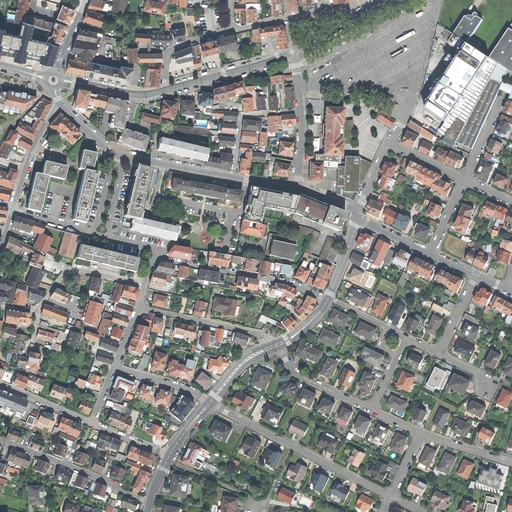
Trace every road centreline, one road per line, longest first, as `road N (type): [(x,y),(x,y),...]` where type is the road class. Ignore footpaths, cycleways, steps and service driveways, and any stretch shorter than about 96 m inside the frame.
road 1 (residential): [(209,402),(390,496)]
road 2 (residential): [(327,299),(289,282),(155,256)]
road 3 (residential): [(149,502),(0,441)]
road 4 (residential): [(138,306),(251,332),(269,348)]
road 5 (tertiary): [(163,90),(292,51)]
